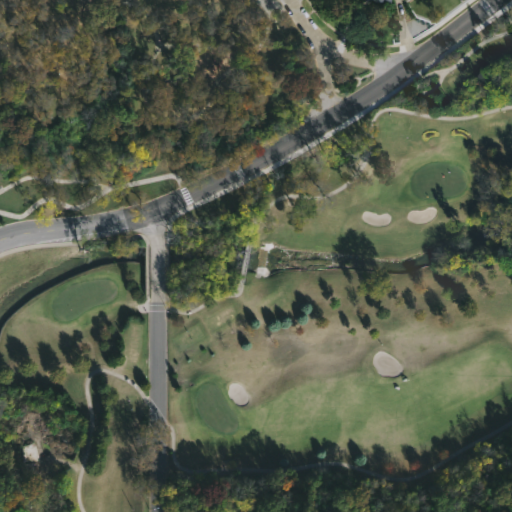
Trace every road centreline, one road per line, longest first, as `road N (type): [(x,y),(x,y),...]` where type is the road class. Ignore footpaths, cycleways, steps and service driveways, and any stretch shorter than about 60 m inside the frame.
road 1 (tertiary): [(414,67),(296,143),(153,209),(0,240)]
road 2 (residential): [(158,511),(158,301)]
road 3 (residential): [(414,67),(330,49),(287,0)]
